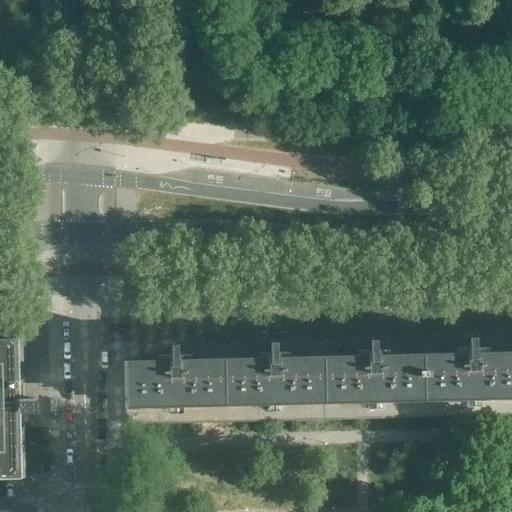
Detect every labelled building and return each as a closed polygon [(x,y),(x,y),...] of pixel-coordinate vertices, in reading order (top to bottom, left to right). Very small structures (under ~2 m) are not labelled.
[(35,412),(34,399),(18,400),(17,333),(0,333),(0,479),(20,479),(19,413),(35,412)] [(511,415),(511,352),(477,353),(477,348),(475,348),(474,338),(467,338),(467,348),(465,348),(465,353),(422,354),(423,418),(511,415)] [(423,418),(422,354),(378,355),(378,351),(376,351),(376,340),(368,340),(369,351),(366,351),(366,356),(322,357),(324,420),(423,418)] [(324,420),(322,357),(279,358),(278,353),(276,353),(276,342),(269,343),(269,353),(266,353),(267,358),(223,359),(225,423),(324,420)] [(225,423),(223,359),(180,360),(180,355),(177,355),(177,345),(170,345),(170,355),(168,356),(168,360),(123,361),(125,425),(225,423)]
